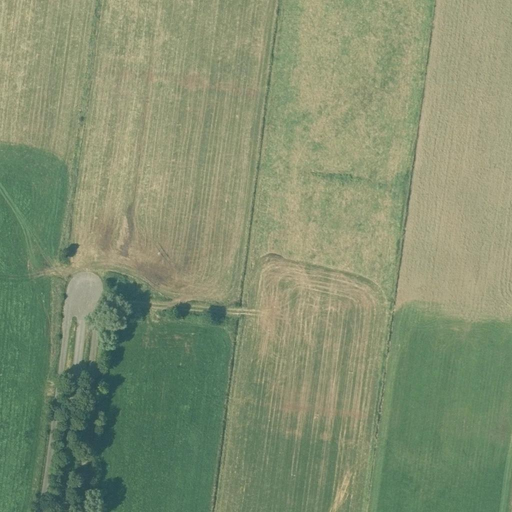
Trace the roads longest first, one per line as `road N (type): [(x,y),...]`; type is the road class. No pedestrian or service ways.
road 1 (unclassified): [(43,511),(73,287),(87,278)]
road 2 (unclassified): [(87,278),(97,281),(99,298),(83,511)]
road 3 (unclassified): [(87,278),(61,511)]
road 4 (track): [(99,298),(257,309)]
